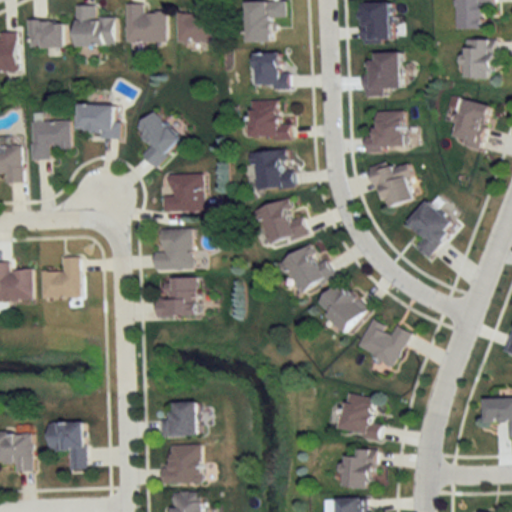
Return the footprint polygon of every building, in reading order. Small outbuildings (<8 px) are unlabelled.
[(494,7),(494,0),(455,0),(456,29),(484,29),(484,7),(494,7)] [(248,43),(273,42),(273,18),(287,17),(287,1),(247,2),(248,43)] [(168,43),(168,13),(145,13),(145,4),(128,4),(128,43),(168,43)] [(362,4),(362,42),(392,42),(392,4),(362,4)] [(213,43),(213,5),(196,5),(196,14),(178,14),(178,43),(213,43)] [(117,46),(117,17),(97,17),(97,6),(76,6),(76,46),(117,46)] [(65,47),(65,21),(29,21),(29,47),(65,47)] [(18,32),(0,32),(0,40),(0,39),(0,71),(18,72),(18,32)] [(492,79),(492,40),(465,40),(465,79),(492,79)] [(290,72),(281,72),(281,53),(255,53),(255,89),(290,89),(290,72)] [(367,98),(385,98),(385,89),(402,89),(402,53),(367,53),(367,98)] [(482,149),(491,106),(462,99),(453,142),(482,149)] [(292,124),(280,124),(280,101),(251,101),(251,139),(292,139),(292,124)] [(121,119),(115,119),(116,105),(79,105),(79,134),(121,135),(121,119)] [(405,110),(376,111),(376,135),(366,135),(367,151),(406,150),(405,110)] [(157,168),(183,141),(154,111),(135,130),(151,146),(144,154),(157,168)] [(51,160),(51,149),(71,149),(71,121),(32,121),(32,160),(51,160)] [(0,146),(0,175),(5,175),(5,183),(23,183),(22,146),(0,146)] [(290,149),(252,153),(255,191),(294,187),(290,149)] [(384,209),(416,199),(404,159),(372,169),(384,209)] [(205,211),(204,174),(168,174),(168,195),(164,195),(164,211),(205,211)] [(309,236),(303,216),(298,217),(293,198),(258,209),(270,248),(309,236)] [(429,258),(456,226),(426,201),(408,224),(424,237),(416,247),(429,258)] [(156,269),(193,269),(193,229),(163,229),(163,252),(156,252),(156,269)] [(335,277),(315,243),(282,262),(302,297),(335,277)] [(81,298),(81,257),(63,258),(64,272),(42,272),(43,299),(81,298)] [(0,263),(0,302),(33,303),(33,270),(10,270),(10,263),(0,263)] [(197,278),(161,278),(161,299),(156,299),(157,317),(197,317),(197,278)] [(345,332),(367,311),(339,284),(318,305),(345,332)] [(392,368),(413,335),(397,325),(393,331),(375,319),(358,346),(392,368)] [(380,440),(383,424),(374,422),(379,400),(348,394),(340,432),(380,440)] [(511,398),(485,398),(485,423),(509,423),(509,437),(511,436),(511,398)] [(171,403),(171,420),(161,420),(162,437),(199,436),(198,402),(171,403)] [(50,423),(50,451),(71,450),(71,471),(87,471),(87,423),(50,423)] [(34,471),(34,432),(0,432),(0,462),(16,463),(16,471),(34,471)] [(202,445),(170,446),(170,466),(163,466),(164,485),(203,484),(202,445)] [(343,488),(373,489),(374,450),(359,450),(359,457),(345,456),(343,488)] [(204,511),(203,492),(173,493),(173,511),(204,511)] [(336,511),(373,511),(373,499),(337,499),(336,511)]
